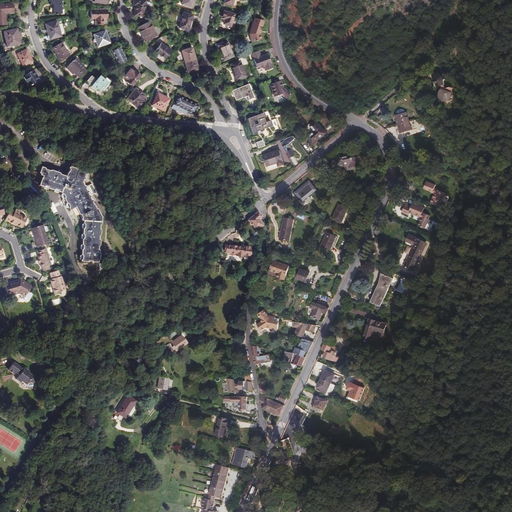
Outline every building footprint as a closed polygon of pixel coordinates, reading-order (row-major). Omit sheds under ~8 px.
[(62,13),(62,0),(50,0),(50,3),(53,3),(53,12),(62,13)] [(144,16),(145,0),(133,0),(133,5),(135,5),(134,15),(144,16)] [(13,13),(13,5),(0,5),(0,25),(6,26),(5,13),(13,13)] [(107,18),(107,9),(90,10),(91,18),(96,18),(96,24),(103,24),(103,18),(107,18)] [(188,30),(190,21),(192,15),(183,12),(179,27),(188,30)] [(223,12),(222,17),(224,18),(224,20),(221,18),(221,19),(219,26),(222,27),(221,28),(228,30),(233,15),(223,12)] [(259,21),(254,19),(249,35),(249,37),(250,43),(260,40),(259,35),(259,33),(257,33),(260,23),(260,22),(259,21)] [(62,35),(57,20),(46,23),(50,34),(48,35),(50,39),(62,35)] [(156,35),(149,21),(138,27),(146,42),(156,35)] [(20,45),(17,30),(4,33),(7,48),(20,45)] [(111,43),(106,30),(94,34),(99,47),(111,43)] [(62,60),(70,54),(61,42),(53,47),(62,60)] [(171,50),(160,43),(155,52),(166,58),(171,50)] [(232,58),(226,43),(217,47),(222,62),(232,58)] [(127,60),(121,46),(114,50),(120,63),(127,60)] [(198,69),(192,48),(182,51),(188,72),(198,69)] [(25,66),(33,62),(26,51),(18,56),(25,66)] [(251,54),(257,73),(273,68),(268,53),(261,55),(259,51),(251,54)] [(79,70),(84,75),(91,66),(89,65),(90,64),(81,54),(71,65),(74,67),(75,66),(79,70)] [(245,78),(239,63),(231,66),(236,81),(245,78)] [(38,68),(36,65),(29,69),(31,72),(23,77),(28,87),(39,81),(34,71),(38,68)] [(34,71),(39,81),(48,88),(49,88),(50,82),(38,68),(34,71)] [(122,80),(133,88),(141,75),(130,68),(122,80)] [(439,85),(443,83),(442,80),(444,78),(436,71),(432,75),(432,80),(434,82),(434,84),(436,86),(439,85)] [(100,94),(108,83),(100,77),(96,81),(91,77),(86,83),(100,94)] [(281,89),(278,82),(268,86),(272,97),(279,95),(285,98),(288,94),(281,89)] [(444,87),(443,83),(439,85),(440,89),(451,92),(452,88),(447,86),(444,87)] [(251,96),(247,86),(231,92),(235,102),(251,96)] [(146,96),(143,94),(142,95),(135,89),(127,98),(139,107),(144,101),(142,100),(146,96)] [(450,98),(451,92),(440,89),(438,91),(437,95),(443,100),(450,98)] [(169,99),(166,98),(165,99),(157,95),(152,105),(163,111),(169,99)] [(197,105),(177,95),(171,108),(183,114),(185,111),(193,114),(197,105)] [(398,109),(396,112),(396,116),(401,133),(412,130),(406,112),(405,112),(404,110),(401,109),(398,109)] [(263,115),(261,110),(244,117),(250,133),(261,129),(261,127),(270,124),(268,118),(264,120),(262,115),(263,115)] [(326,134),(317,122),(311,126),(316,132),(308,138),(313,145),(326,134)] [(297,155),(290,142),(296,139),(294,135),(281,142),(290,158),(297,155)] [(259,148),(266,145),(264,139),(257,141),(259,148)] [(54,153),(48,150),(44,158),(50,161),(54,153)] [(284,164),(279,150),(263,155),(266,167),(277,163),(278,166),(284,164)] [(336,159),(331,167),(339,173),(342,168),(351,166),(352,169),(357,168),(356,166),(362,165),(360,156),(354,157),(353,153),(349,154),(349,152),(345,153),(346,156),(344,156),(344,159),(343,161),(342,160),(340,162),(336,159)] [(83,248),(81,250),(81,255),(80,256),(80,259),(81,261),(88,261),(89,261),(91,261),(91,262),(98,262),(98,260),(100,259),(100,253),(99,253),(99,250),(98,246),(100,245),(100,240),(99,239),(99,236),(100,235),(101,230),(100,229),(100,225),(101,225),(101,217),(97,209),(96,209),(94,205),(93,204),(92,203),(93,200),(91,200),(90,198),(90,195),(86,187),(84,186),(82,182),(83,179),(85,179),(84,177),(85,175),(87,174),(86,172),(70,167),(67,176),(66,176),(66,177),(61,176),(62,175),(60,174),(59,173),(52,170),(50,171),(45,169),(45,167),(41,167),(39,173),(41,174),(40,175),(43,176),(42,177),(41,178),(39,185),(44,187),(45,186),(48,187),(49,188),(54,190),(55,189),(58,190),(59,192),(60,192),(61,194),(63,194),(65,198),(66,198),(68,202),(68,204),(71,210),(76,208),(79,214),(81,214),(83,217),(82,219),(82,221),(83,221),(83,223),(84,225),(84,228),(83,229),(83,233),(84,234),(84,238),(82,239),(82,244),(83,246),(83,248)] [(305,197),(307,199),(319,189),(310,179),(296,192),(302,199),(305,197)] [(438,193),(438,191),(434,189),(435,186),(427,183),(424,189),(433,193),(432,194),(435,195),(431,204),(439,208),(444,196),(438,193)] [(63,194),(61,194),(61,195),(62,198),(64,199),(66,203),(65,205),(67,208),(68,208),(69,211),(71,210),(68,204),(68,202),(66,198),(65,198),(63,194)] [(48,204),(52,214),(57,211),(53,202),(48,204)] [(350,208),(341,204),(334,218),(344,222),(350,208)] [(410,214),(415,204),(413,204),(413,206),(406,204),(402,214),(409,216),(409,214),(410,214)] [(415,204),(410,214),(419,217),(419,216),(422,217),(422,219),(419,227),(425,229),(430,217),(423,214),(425,208),(415,204)] [(11,209),(6,220),(15,225),(16,224),(23,227),(27,218),(20,214),(21,211),(17,209),(15,212),(11,209)] [(258,212),(249,220),(256,228),(258,227),(259,228),(262,226),(261,216),(258,212)] [(295,225),(286,222),(281,237),(291,240),(295,225)] [(46,225),(32,229),(33,231),(35,230),(39,244),(40,248),(43,247),(52,244),(51,240),(49,240),(46,233),(45,227),(47,227),(46,225)] [(35,230),(33,231),(30,232),(33,241),(36,240),(38,244),(39,244),(35,230)] [(338,235),(328,231),(322,246),(331,250),(338,235)] [(424,243),(407,235),(404,241),(412,245),(403,267),(412,271),(424,243)] [(250,248),(241,247),(226,245),(225,252),(236,254),(236,256),(243,257),(243,255),(249,256),(250,248)] [(44,250),(39,252),(40,255),(39,256),(40,260),(41,264),(42,269),(44,268),(45,272),(52,270),(50,266),(53,265),(48,249),(44,250)] [(290,266),(273,260),(270,270),(279,273),(277,277),(286,280),(290,266)] [(311,273),(302,269),(298,279),(307,282),(311,273)] [(59,271),(50,273),(52,280),(51,280),(52,285),(54,285),(55,288),(54,289),(55,294),(66,291),(62,277),(61,277),(59,271)] [(371,286),(381,291),(387,278),(376,273),(371,286)] [(382,305),(386,306),(397,280),(393,278),(382,305)] [(27,297),(32,287),(22,282),(21,279),(10,283),(11,285),(6,286),(9,295),(14,294),(15,296),(21,294),(27,297)] [(376,304),(381,291),(371,286),(365,299),(376,304)] [(326,314),(329,308),(318,303),(317,304),(313,302),(311,307),(316,310),(313,317),(317,319),(320,311),(326,314)] [(279,327),(280,318),(275,317),(275,316),(271,315),(270,316),(269,316),(264,309),(258,313),(263,320),(259,323),(279,327)] [(381,335),(384,325),(368,319),(361,340),(368,342),(371,334),(374,335),(375,333),(381,335)] [(313,333),(317,325),(302,322),(300,326),(296,336),(300,337),(303,329),(313,333)] [(187,343),(182,335),(171,342),(176,350),(187,343)] [(309,352),(313,342),(306,339),(298,338),(297,341),(300,342),(298,349),(296,348),(294,353),(299,354),(298,355),(304,357),(307,352),(309,352)] [(325,343),(321,351),(325,353),(323,359),(332,361),(338,349),(325,343)] [(260,347),(252,345),(256,364),(258,364),(264,363),(262,357),(261,353),(261,351),(260,347)] [(263,352),(261,353),(262,357),(264,363),(270,362),(270,360),(272,360),(270,354),(265,355),(263,352)] [(289,362),(291,363),(294,353),(286,352),(285,358),(290,359),(289,362)] [(302,367),(306,358),(304,357),(298,355),(299,354),(294,353),(291,363),(302,367)] [(37,383),(41,378),(37,375),(37,374),(27,366),(26,368),(22,365),(22,364),(17,361),(11,369),(16,373),(17,372),(21,374),(17,379),(23,384),(25,382),(29,385),(31,382),(35,381),(37,383)] [(321,380),(330,384),(334,375),(325,371),(321,380)] [(169,379),(161,378),(159,389),(167,391),(168,384),(169,379)] [(326,392),(330,384),(321,380),(317,388),(326,392)] [(224,402),(240,402),(239,409),(248,410),(248,396),(224,395),(224,402)] [(284,406),(261,395),(261,402),(265,403),(265,404),(261,403),(263,409),(279,417),(284,406)] [(136,402),(128,396),(117,413),(125,418),(136,402)] [(313,407),(319,410),(323,411),(327,401),(318,397),(313,407)] [(232,420),(219,417),(215,435),(224,437),(227,426),(230,427),(232,420)] [(111,419),(107,423),(114,428),(118,423),(111,419)] [(254,460),(256,452),(237,448),(233,465),(248,469),(250,459),(254,460)] [(217,511),(213,511),(215,501),(217,496),(223,497),(232,468),(220,465),(210,494),(209,501),(204,500),(202,510),(204,511),(217,511)]
